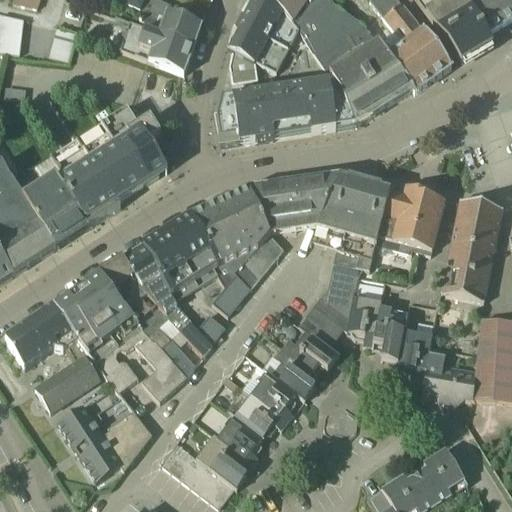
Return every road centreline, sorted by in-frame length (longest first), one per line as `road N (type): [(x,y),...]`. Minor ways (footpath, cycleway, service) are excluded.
road 1 (residential): [(205,177),(366,150),(511,74)]
road 2 (residential): [(126,492),(233,346),(263,310),(283,305),(307,271)]
road 3 (residential): [(0,319),(205,177)]
road 4 (residential): [(500,511),(452,436),(428,429),(355,473),(348,503),(337,511)]
road 5 (residential): [(205,177),(197,142),(207,62),(232,0)]
